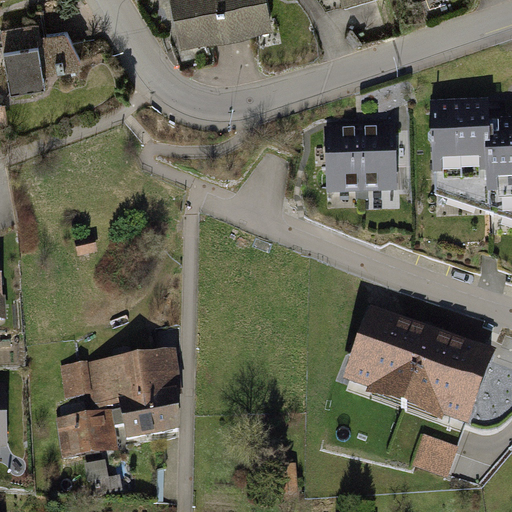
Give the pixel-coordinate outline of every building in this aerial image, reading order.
[(267,0),(170,0),(180,46),(273,28),(267,0)] [(40,22),(1,27),(12,90),(47,84),(46,73),(86,66),(67,28),(43,33),(40,22)] [(489,105),(430,107),(432,180),(434,180),(436,198),(511,223),(511,124),(489,125),(489,105)] [(395,128),(324,130),(326,197),(398,195),(395,128)] [(95,238),(75,243),(79,259),(99,254),(95,238)] [(436,331),(373,308),(345,384),(370,394),(368,398),(446,426),(447,422),(472,431),(500,354),(436,331)] [(178,352),(63,368),(67,400),(92,397),(94,412),(122,407),(128,446),(186,437),(180,400),(185,400),(178,352)] [(0,449),(8,449),(7,385),(0,385),(0,449)] [(119,453),(112,411),(56,420),(63,462),(119,453)] [(460,449),(425,436),(413,467),(448,480),(460,449)] [(106,462),(85,466),(88,484),(95,483),(98,498),(123,493),(120,477),(110,479),(106,462)] [(300,495),(297,465),(282,467),(285,496),(300,495)]
